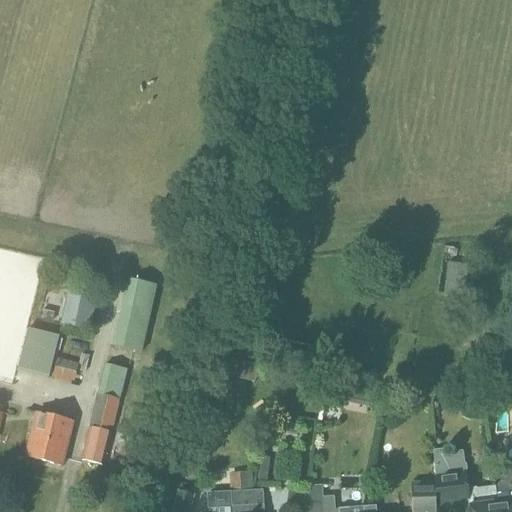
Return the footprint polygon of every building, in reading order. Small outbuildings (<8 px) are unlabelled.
[(468,266),(448,263),(444,294),(464,297),(468,266)] [(128,280),(114,347),(142,353),(157,287),(128,280)] [(96,300),(67,294),(61,326),(90,331),(96,300)] [(40,314),(38,324),(50,326),(52,317),(40,314)] [(28,329),(22,353),(38,357),(35,366),(51,370),(59,337),(28,329)] [(261,358),(269,361),(275,339),(267,336),(261,358)] [(78,363),(57,359),(53,378),(75,382),(78,363)] [(105,365),(87,440),(82,461),(104,467),(127,370),(105,365)] [(403,391),(398,382),(388,381),(383,390),(387,399),(397,399),(403,391)] [(326,386),(323,403),(343,407),(344,403),(347,390),(326,386)] [(26,460),(62,469),(73,423),(37,415),(26,460)] [(435,482),(412,482),(411,511),(435,511),(436,508),(437,508),(469,504),(470,511),(499,511),(497,501),(496,487),(477,490),(476,488),(468,489),(467,487),(466,480),(465,472),(467,470),(466,465),(464,464),(463,452),(459,452),(457,450),(447,451),(447,450),(435,450),(433,450),(435,481),(435,482)] [(270,460),(261,459),(258,480),(266,481),(270,460)] [(252,472),(229,474),(231,492),(231,494),(231,511),(263,511),(262,491),(253,492),(252,472)] [(310,487),(308,500),(323,498),(322,486),(310,487)] [(190,511),(194,496),(193,495),(194,490),(180,487),(179,492),(177,491),(171,511),(190,511)] [(231,511),(231,494),(231,492),(207,494),(208,510),(213,510),(217,510),(217,511),(231,511)] [(511,499),(497,501),(499,511),(511,511),(511,494),(511,495),(511,499)] [(323,499),(323,511),(335,511),(334,498),(323,499)]
